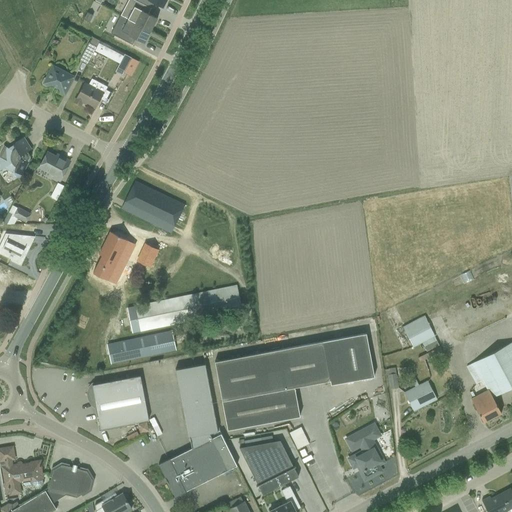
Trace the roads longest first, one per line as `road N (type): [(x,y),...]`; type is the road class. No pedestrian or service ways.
road 1 (secondary): [(2,370),(122,158)]
road 2 (secondary): [(122,158),(207,0)]
road 3 (secondary): [(158,511),(107,457),(16,407)]
road 4 (secondary): [(356,511),(511,429)]
road 5 (unknown): [(350,511),(311,419),(323,398),(370,385)]
road 6 (residential): [(122,158),(8,97)]
